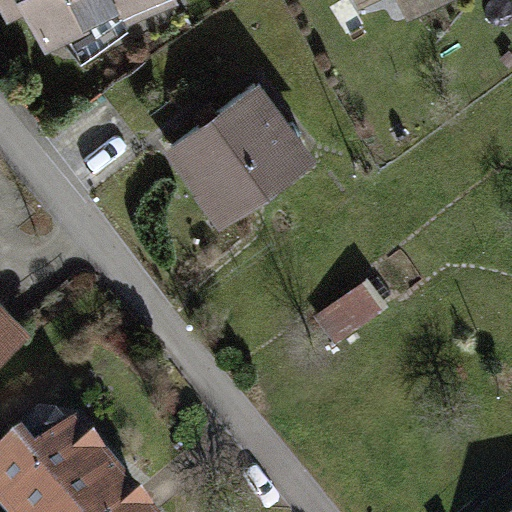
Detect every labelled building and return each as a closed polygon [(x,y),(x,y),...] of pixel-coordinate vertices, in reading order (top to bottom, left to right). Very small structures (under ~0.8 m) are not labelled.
[(0,0),(0,9),(11,34),(34,24),(49,56),(170,0),(0,0)] [(358,0),(359,1),(361,0),(398,0),(410,20),(448,0),(358,0)] [(256,79),(157,150),(212,226),(311,155),(256,79)] [(0,283),(0,361),(39,328),(0,283)] [(144,511),(80,435),(39,470),(24,453),(0,473),(0,508),(3,511),(144,511)]
